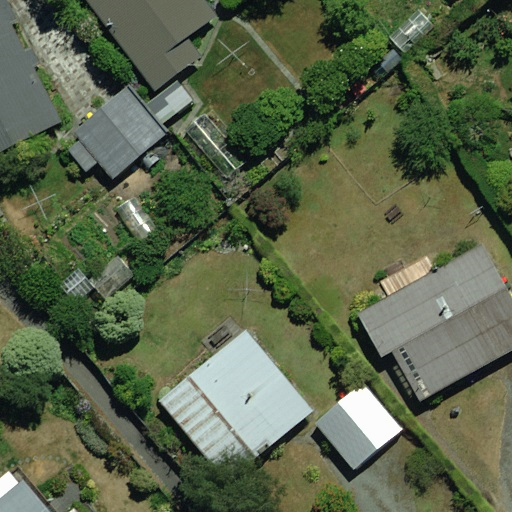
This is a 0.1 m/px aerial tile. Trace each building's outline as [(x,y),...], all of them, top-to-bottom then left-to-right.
[(61,0),(118,59),(188,8),(180,0),(61,0)] [(0,9),(0,152),(58,123),(0,9)] [(104,91),(56,131),(104,190),(153,150),(104,91)] [(511,301),(479,244),(359,312),(411,404),(511,346),(511,301)] [(221,332),(140,396),(209,482),(289,419),(221,332)] [(289,419),(334,475),(378,440),(334,384),(289,419)] [(34,511),(9,479),(0,486),(0,511),(34,511)]
